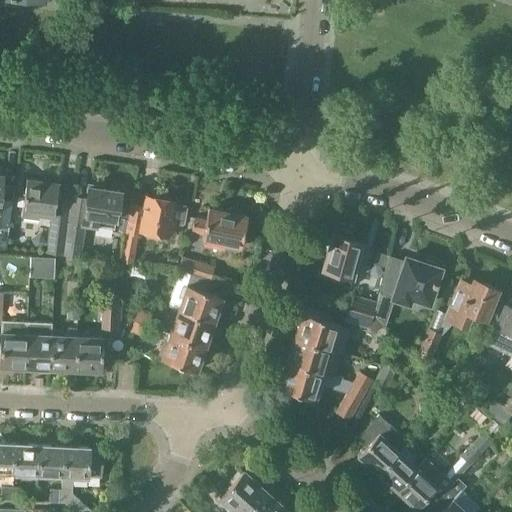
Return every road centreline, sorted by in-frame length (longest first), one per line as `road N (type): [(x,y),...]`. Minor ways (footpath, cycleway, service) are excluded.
road 1 (residential): [(296,169),(0,129)]
road 2 (residential): [(227,411),(296,169)]
road 3 (residential): [(511,236),(296,169)]
road 4 (residential): [(0,404),(190,410)]
road 5 (residential): [(296,169),(319,0)]
road 6 (residential): [(347,511),(227,411)]
